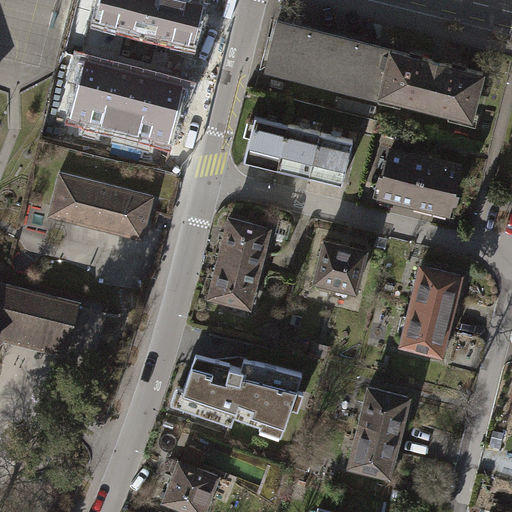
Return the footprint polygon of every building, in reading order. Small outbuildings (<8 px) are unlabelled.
[(101,0),(96,23),(194,45),(204,0),(101,0)] [(392,49),(280,21),(268,67),(380,95),(392,49)] [(483,72),(392,49),(380,95),(472,118),(483,72)] [(71,119),(170,144),(184,87),(86,62),(71,119)] [(349,139),(251,115),(240,158),(338,182),(349,139)] [(455,164),(387,147),(375,192),(443,209),(455,164)] [(153,196),(60,172),(49,215),(143,239),(153,196)] [(226,216),(206,295),(246,305),(265,226),(226,216)] [(360,250),(320,240),(311,280),(351,289),(360,250)] [(417,265),(397,343),(436,353),(456,275),(417,265)] [(75,304),(0,286),(0,333),(63,348),(75,304)] [(225,361),(192,353),(179,390),(185,392),(181,406),(228,421),(231,414),(259,424),(261,418),(281,424),(287,405),(294,407),(299,391),(293,389),(298,373),(240,358),(237,367),(225,363),(225,361)] [(365,387),(345,464),(385,474),(404,397),(365,387)] [(198,511),(214,476),(176,460),(161,498),(193,511),(198,511)]
